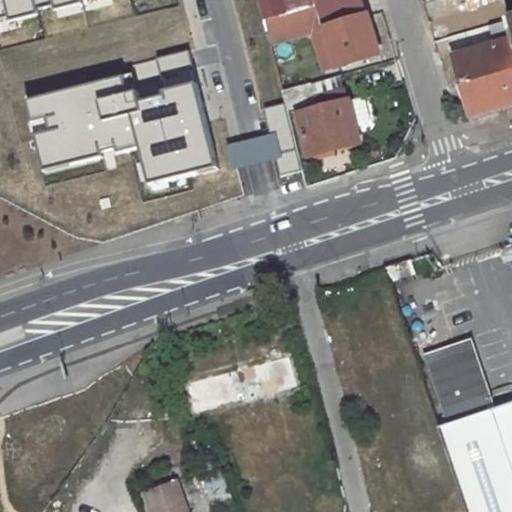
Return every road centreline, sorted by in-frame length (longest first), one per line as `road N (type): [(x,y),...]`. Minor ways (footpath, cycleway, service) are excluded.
road 1 (secondary): [(0,365),(227,287),(291,244)]
road 2 (secondary): [(291,244),(218,255),(0,320)]
road 3 (residential): [(291,244),(360,511)]
road 4 (residential): [(228,0),(291,244)]
road 5 (residential): [(461,187),(406,0)]
road 6 (secondary): [(461,187),(291,244)]
road 7 (unknown): [(461,187),(511,302)]
